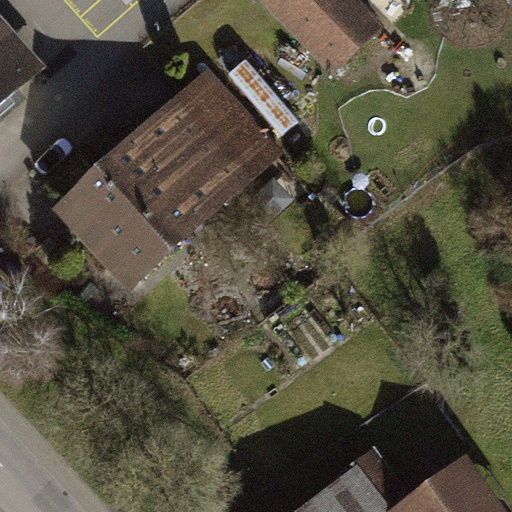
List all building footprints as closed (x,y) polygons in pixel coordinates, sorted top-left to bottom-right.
[(0,0),(0,119),(59,67),(0,0)] [(268,0),(337,70),(394,15),(379,0),(268,0)] [(212,74),(46,216),(120,303),(286,161),(212,74)] [(494,511),(465,473),(412,511),(494,511)] [(394,511),(368,475),(317,511),(394,511)]
